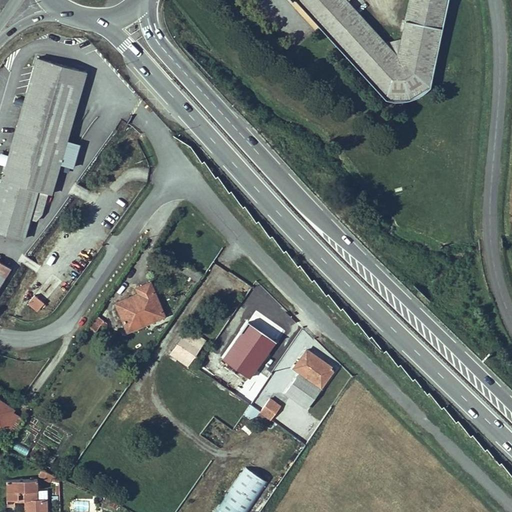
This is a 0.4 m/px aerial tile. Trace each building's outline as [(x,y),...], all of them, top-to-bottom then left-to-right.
[(296,0),(385,98),(388,99),(394,100),(399,100),(406,100),(411,99),(417,96),(422,93),(430,86),(448,0),(409,0),(401,39),(386,43),(348,1),(348,0),(296,0)] [(47,192),(51,194),(86,71),(37,57),(25,100),(23,105),(9,155),(7,165),(0,187),(0,230),(24,238),(30,218),(36,220),(41,215),(47,192)] [(0,163),(7,165),(9,155),(0,152),(0,163)] [(0,282),(9,267),(0,261),(0,282)] [(181,270),(187,274),(191,267),(185,263),(181,270)] [(202,274),(191,267),(187,274),(198,281),(202,274)] [(137,288),(139,293),(116,303),(126,325),(149,316),(151,320),(164,315),(150,282),(137,288)] [(42,300),(33,295),(28,302),(37,308),(42,300)] [(281,332),(254,313),(223,359),(249,377),(281,332)] [(96,331),(100,325),(104,320),(97,316),(89,327),(96,331)] [(151,320),(149,316),(126,325),(127,330),(151,320)] [(189,364),(206,340),(200,336),(195,344),(183,337),(172,353),(189,364)] [(293,367),(300,371),(285,393),(307,408),(322,387),(321,386),(334,369),(306,349),(293,367)] [(229,390),(240,397),(249,384),(239,376),(229,390)] [(260,412),(271,419),(280,406),(270,398),(260,412)] [(13,409),(0,400),(0,426),(7,431),(17,415),(11,411),(13,409)] [(252,419),(260,410),(251,403),(243,412),(252,419)] [(13,442),(11,448),(22,452),(24,445),(13,442)] [(247,511),(268,481),(246,466),(214,511),(247,511)] [(38,475),(49,481),(53,474),(42,468),(38,475)] [(24,511),(47,511),(47,498),(38,498),(38,490),(37,479),(6,479),(7,506),(15,505),(15,499),(27,498),(27,511),(25,511),(24,511)] [(38,490),(38,498),(47,498),(47,489),(38,490)]
